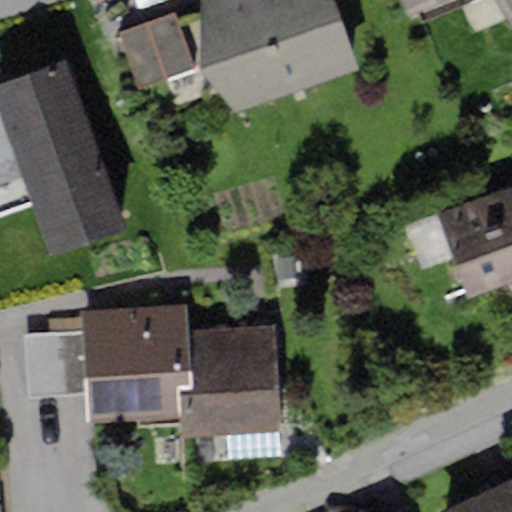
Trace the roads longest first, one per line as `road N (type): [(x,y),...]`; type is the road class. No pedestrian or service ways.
road 1 (residential): [(511,398),(245,511)]
road 2 (residential): [(55,511),(38,484),(0,346)]
